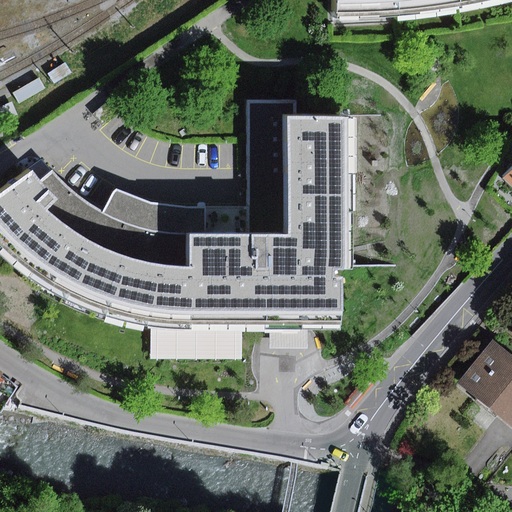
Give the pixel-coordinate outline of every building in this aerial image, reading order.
[(411,13),(457,6),(456,0),(330,0),(330,17),(362,17),(411,13)] [(39,78),(22,88),(29,98),(46,87),(39,78)] [(12,103),(0,107),(0,109),(5,121),(17,116),(12,103)] [(283,122),(300,123),(300,109),(250,109),(251,241),(282,241),(283,122)] [(300,123),(283,122),(282,241),(251,241),(208,241),(185,241),(185,273),(169,272),(146,270),(124,264),(101,255),(78,244),(59,230),(41,215),(52,205),(40,191),(28,177),(0,197),(0,250),(19,267),(46,287),(82,306),(114,317),(149,324),(185,327),(337,327),(340,123),(300,123)] [(511,164),(501,176),(511,186),(511,164)] [(54,180),(40,191),(52,205),(41,215),(59,230),(78,244),(101,255),(124,264),(146,270),(169,272),(185,273),(185,241),(208,241),(208,215),(189,215),(153,211),(117,197),(104,220),(93,214),(81,204),(67,194),(54,180)] [(511,424),(511,356),(493,342),(460,383),(511,424)] [(20,387),(0,372),(0,415),(2,416),(20,387)] [(372,385),(365,380),(346,403),(352,408),(372,385)]
